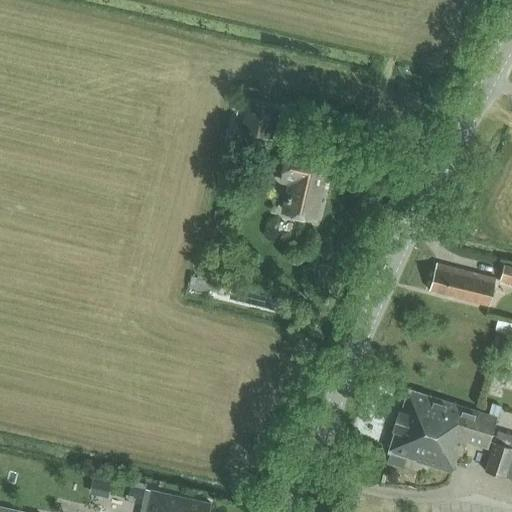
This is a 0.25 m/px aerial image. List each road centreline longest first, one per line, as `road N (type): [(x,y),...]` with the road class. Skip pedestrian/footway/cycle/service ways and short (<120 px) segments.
road 1 (tertiary): [(290,511),(391,269),(511,38)]
road 2 (track): [(245,55),(472,115)]
